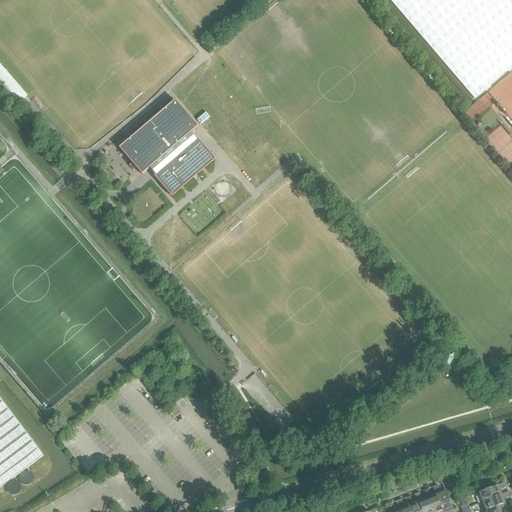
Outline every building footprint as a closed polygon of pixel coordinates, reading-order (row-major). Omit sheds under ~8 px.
[(511,0),(388,0),(401,15),(473,99),(511,65),(511,0)] [(133,139),(120,150),(132,164),(129,166),(133,171),(136,168),(142,175),(149,169),(155,176),(154,177),(170,196),(179,188),(183,185),(201,170),(204,167),(213,159),(197,140),(196,141),(190,134),(197,128),(176,103),(166,111),(163,114),(150,125),(146,128),(133,139)] [(275,159),(285,170),(295,161),(285,150),(275,159)] [(0,488),(42,456),(0,400),(0,488)] [(255,481),(266,474),(259,462),(247,469),(255,481)] [(479,496),(481,503),(501,496),(501,495),(499,491),(506,488),(504,483),(478,494),(476,495),(476,497),(479,496)] [(432,488),(435,496),(441,511),(448,511),(451,511),(444,492),(439,494),(436,486),(432,488)] [(423,492),(426,499),(430,511),(441,511),(435,496),(430,497),(427,490),(423,492)] [(508,492),(501,495),(501,496),(481,503),(479,504),(480,506),(482,505),(484,511),(485,511),(504,505),(504,504),(503,500),(510,497),(508,492)] [(414,495),(417,503),(420,511),(430,511),(426,499),(421,501),(418,494),(414,495)] [(405,499),(408,506),(410,511),(420,511),(417,503),(412,505),(409,497),(405,499)] [(459,501),(458,502),(460,507),(466,505),(464,499),(459,501)] [(395,503),(398,510),(399,511),(410,511),(408,506),(403,508),(400,501),(395,503)] [(511,502),(504,504),(504,505),(485,511),(507,511),(506,509),(511,506),(511,502)]
